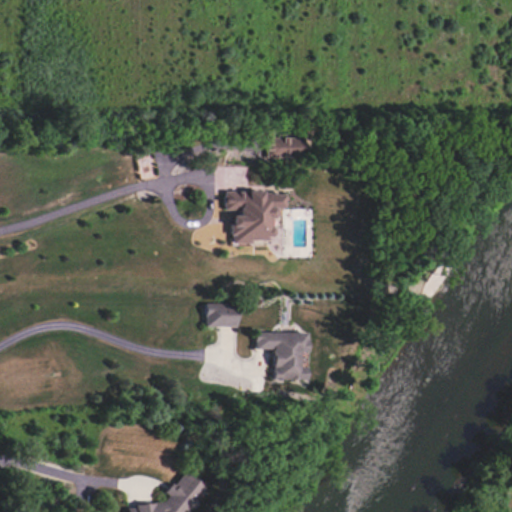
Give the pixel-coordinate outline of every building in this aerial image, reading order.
[(264,137),(264,157),(306,157),(306,136),(264,137)] [(282,192),(221,191),(220,210),(228,210),(227,241),(269,242),(269,207),(282,208),(282,192)] [(233,326),(233,303),(203,302),(202,325),(233,326)] [(304,331),(252,331),(252,348),(269,348),(269,378),(303,378),(302,367),(295,367),(295,351),(304,351),(304,331)] [(124,511),(182,511),(200,510),(196,473),(170,476),(171,486),(162,487),(163,501),(124,505),(124,511)]
